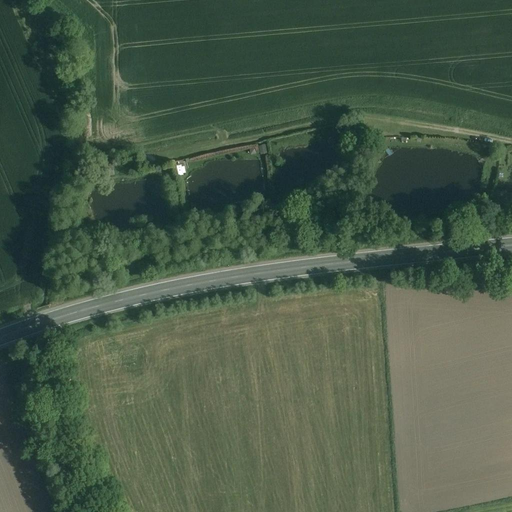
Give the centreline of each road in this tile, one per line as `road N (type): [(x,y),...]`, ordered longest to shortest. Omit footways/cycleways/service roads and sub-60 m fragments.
road 1 (secondary): [(511,245),(211,283),(0,340)]
road 2 (track): [(511,142),(367,115),(150,161)]
